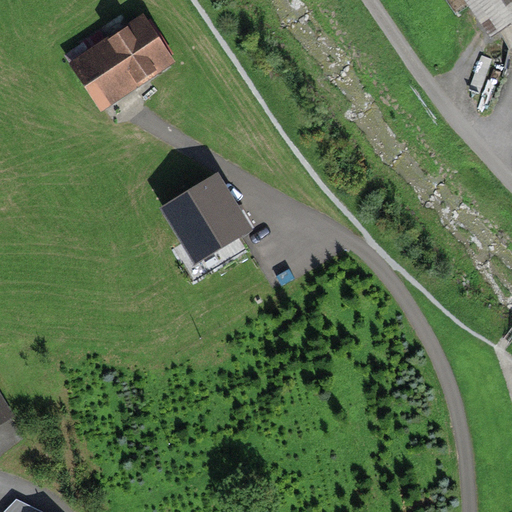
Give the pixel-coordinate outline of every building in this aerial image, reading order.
[(511,0),(462,0),(491,41),(511,27),(511,29),(511,0)] [(101,115),(176,65),(143,16),(107,41),(100,31),(62,57),(101,115)] [(254,235),(219,176),(160,212),(195,270),(254,235)] [(0,427),(15,418),(0,393),(0,427)] [(38,511),(17,501),(5,511),(38,511)]
